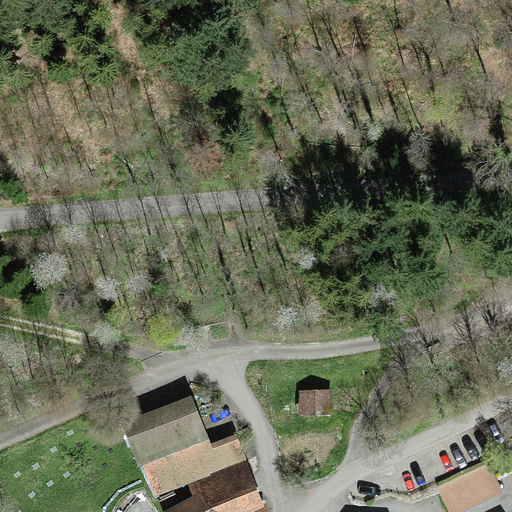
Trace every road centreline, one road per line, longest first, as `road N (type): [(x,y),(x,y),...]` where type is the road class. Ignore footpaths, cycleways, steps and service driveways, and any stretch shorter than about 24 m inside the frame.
road 1 (unclassified): [(0,229),(511,181)]
road 2 (residential): [(511,313),(406,337),(223,351)]
road 3 (residential): [(223,351),(0,443)]
road 4 (residential): [(511,398),(339,485),(314,511)]
road 5 (track): [(223,351),(201,335),(0,341)]
road 6 (residential): [(276,511),(271,461),(223,351)]
road 7 (track): [(339,485),(406,337)]
road 8 (track): [(511,72),(462,183)]
